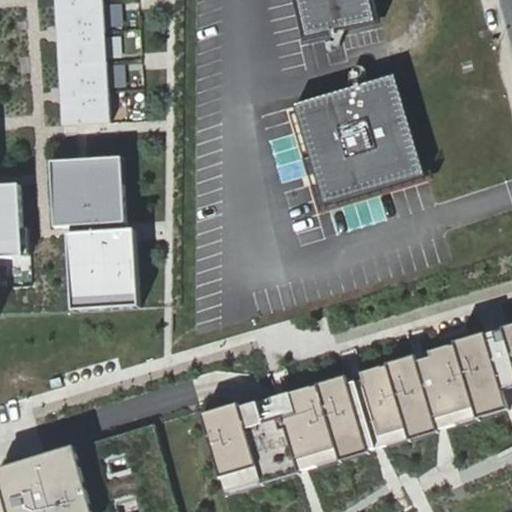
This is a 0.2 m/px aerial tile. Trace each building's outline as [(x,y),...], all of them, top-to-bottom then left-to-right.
[(106,0),(55,0),(64,126),(114,123),(106,0)] [(378,17),(373,0),(300,0),(309,33),(378,17)] [(327,201),(426,172),(397,74),(298,103),(327,201)] [(124,156),(51,160),(55,231),(72,230),(77,312),(142,308),(137,229),(129,229),(124,156)] [(0,316),(3,316),(0,267),(0,257),(25,256),(21,185),(0,186),(0,316)] [(511,323),(457,340),(480,419),(511,409),(511,407),(507,392),(511,390),(511,323)] [(457,340),(387,361),(409,441),(480,419),(457,340)] [(387,361),(318,381),(342,462),(409,441),(387,361)] [(318,381),(203,415),(227,498),(342,462),(318,381)] [(179,511),(155,426),(0,470),(0,475),(10,511),(179,511)]
